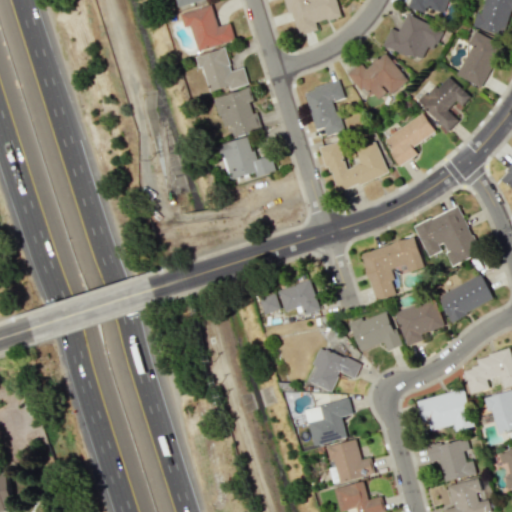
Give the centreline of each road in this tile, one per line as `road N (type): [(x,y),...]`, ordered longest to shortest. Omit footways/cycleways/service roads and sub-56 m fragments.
road 1 (motorway): [(189,511),(27,9)]
road 2 (motorway): [(0,119),(124,511)]
road 3 (tertiary): [(511,111),(470,160),(418,197),(181,280)]
road 4 (residential): [(352,308),(255,0)]
road 5 (residential): [(511,314),(436,369),(384,388),(417,511)]
road 6 (tertiary): [(181,280),(21,332)]
road 7 (residential): [(382,0),(339,47),(277,70)]
